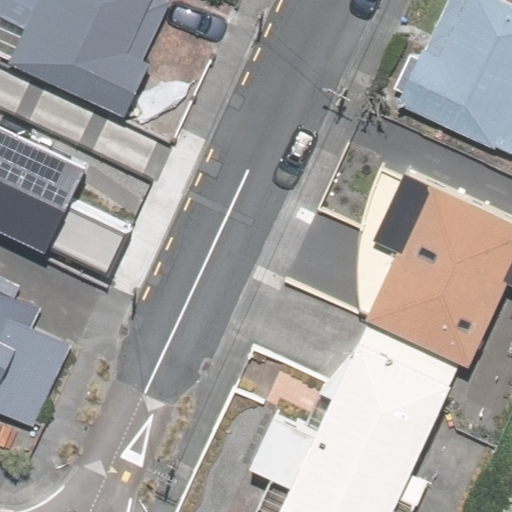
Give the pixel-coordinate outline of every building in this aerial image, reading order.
[(0,0),(0,70),(93,110),(139,0),(0,0)] [(511,6),(498,0),(438,0),(417,50),(402,43),(377,101),(511,159),(511,6)] [(88,122),(0,83),(0,230),(34,246),(88,122)] [(339,323),(450,367),(486,275),(511,285),(511,194),(406,152),(395,181),(324,153),(298,218),(369,246),(339,323)] [(0,421),(16,430),(65,328),(0,296),(0,421)] [(392,511),(450,367),(339,323),(296,431),(244,411),(221,469),(273,490),(264,511),(392,511)]
